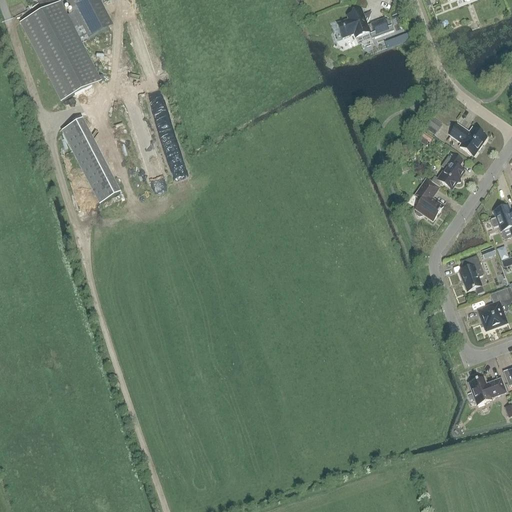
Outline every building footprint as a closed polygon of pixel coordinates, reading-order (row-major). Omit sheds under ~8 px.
[(65,0),(75,18),(101,4),(109,0),(65,0)] [(102,83),(65,2),(23,20),(60,102),(102,83)] [(348,21),(336,25),(339,32),(338,35),(340,41),(343,42),(350,39),(351,37),(353,36),(355,40),(357,46),(372,40),(371,38),(373,37),(374,40),(394,33),(393,32),(390,24),(386,25),(384,20),(371,25),(367,27),(366,24),(367,24),(370,18),(364,16),(363,16),(361,11),(346,17),(348,21)] [(387,51),(406,43),(411,41),(408,34),(384,44),(387,51)] [(437,133),(442,126),(432,119),(427,126),(437,133)] [(449,137),(461,145),(459,148),(473,158),(486,139),(472,129),(468,135),(464,132),(464,131),(457,126),(449,137)] [(423,134),(421,138),(427,142),(429,144),(432,140),(423,134)] [(434,178),(431,183),(439,188),(442,185),(451,191),(456,184),(460,184),(459,180),(464,173),(457,169),(462,162),(451,155),(445,164),(442,168),(445,171),(438,181),(434,178)] [(416,216),(417,218),(419,218),(421,218),(423,217),(433,223),(438,216),(439,216),(440,215),(439,214),(443,208),(432,200),(439,190),(426,181),(415,197),(421,202),(415,211),(416,212),(416,214),(416,216)] [(493,214),(494,213),(497,219),(490,221),(491,222),(491,221),(494,229),(493,229),(494,230),(500,227),(502,232),(500,233),(509,230),(511,237),(511,216),(510,218),(507,209),(509,208),(508,207),(493,213),(493,214)] [(490,258),(496,256),(493,250),(488,252),(490,258)] [(474,291),(475,290),(477,296),(484,294),(478,279),(482,278),(483,275),(477,258),(461,264),(464,271),(458,273),(461,282),(462,281),(467,293),(472,291),(472,292),(474,291)] [(494,306),(478,312),(482,323),(486,332),(506,325),(499,305),(510,300),(506,291),(486,298),(487,299),(491,297),(494,306)] [(511,369),(503,373),(508,388),(511,386),(511,369)] [(476,407),(491,401),(491,400),(506,394),(501,380),(489,385),(489,386),(486,387),(483,380),(468,386),(476,407)]
